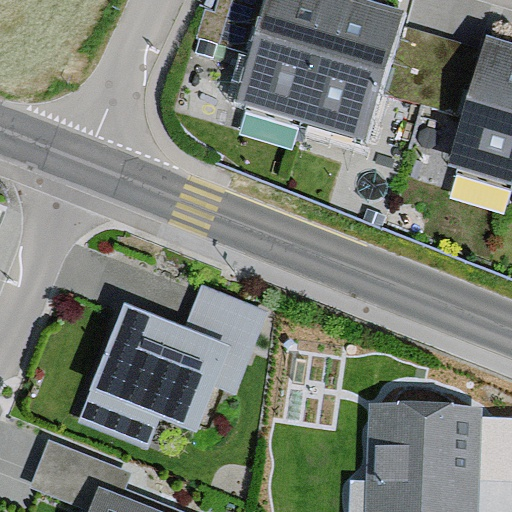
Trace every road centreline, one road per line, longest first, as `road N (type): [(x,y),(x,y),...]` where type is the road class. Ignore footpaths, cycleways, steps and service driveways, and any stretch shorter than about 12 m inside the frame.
road 1 (tertiary): [(511,331),(83,162)]
road 2 (residential): [(0,341),(83,162)]
road 3 (residential): [(83,162),(161,0)]
